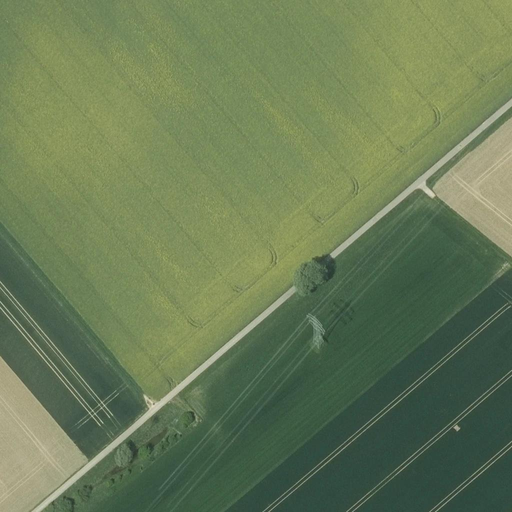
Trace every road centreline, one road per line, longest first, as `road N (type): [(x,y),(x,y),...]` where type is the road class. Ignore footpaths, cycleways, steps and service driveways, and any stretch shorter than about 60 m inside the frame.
road 1 (track): [(35,511),(511,103)]
road 2 (track): [(154,410),(0,229)]
road 3 (track): [(511,262),(417,185)]
